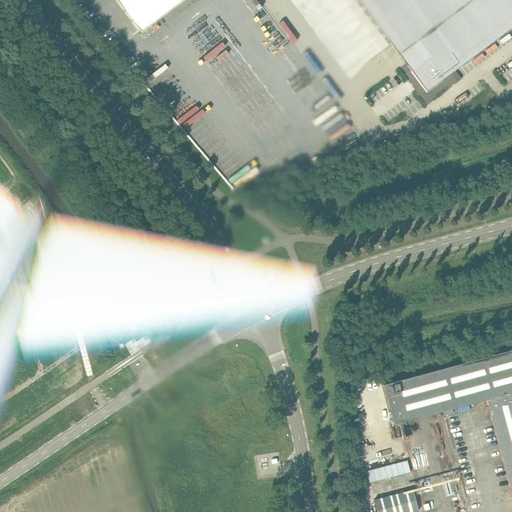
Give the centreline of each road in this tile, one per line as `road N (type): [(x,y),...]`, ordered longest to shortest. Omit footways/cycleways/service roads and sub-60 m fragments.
road 1 (unclassified): [(261,310),(202,219),(20,0)]
road 2 (tertiary): [(0,481),(261,310)]
road 3 (tertiary): [(261,310),(511,226)]
road 4 (unclassified): [(307,511),(297,429),(261,310)]
road 5 (unknown): [(101,0),(142,47),(220,0)]
road 6 (unknown): [(273,0),(358,117)]
